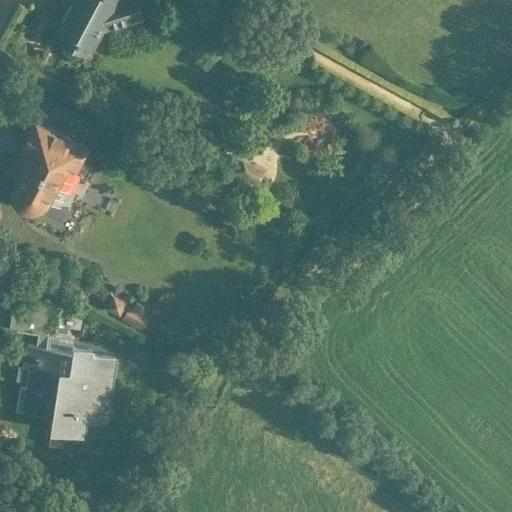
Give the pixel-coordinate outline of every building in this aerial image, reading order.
[(73,0),(53,38),(94,58),(108,28),(143,17),(136,0),(73,0)] [(90,144),(36,120),(9,183),(15,186),(12,205),(24,218),(42,218),(54,203),(63,207),(90,144)] [(265,169),(238,156),(230,171),(257,185),(265,169)] [(49,447),(86,452),(91,422),(104,424),(113,359),(97,357),(98,349),(71,345),(72,338),(55,335),(60,305),(18,299),(13,332),(39,335),(38,341),(27,340),(16,408),(54,414),(49,447)] [(131,329),(138,310),(116,302),(109,321),(131,329)]
